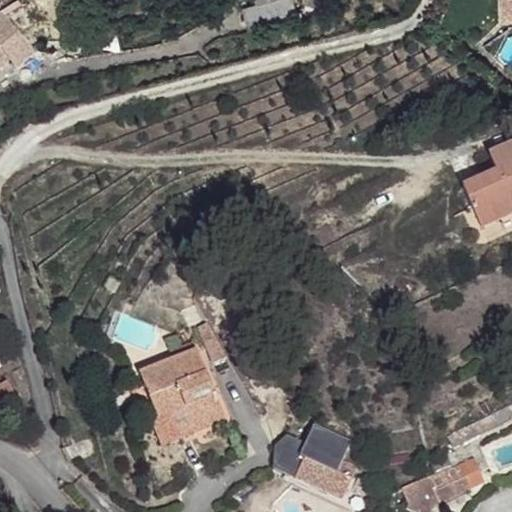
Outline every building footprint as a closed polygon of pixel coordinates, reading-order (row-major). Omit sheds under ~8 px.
[(242,6),(246,30),(300,22),(296,0),(253,0),(254,5),(242,6)] [(0,75),(12,63),(20,72),(37,57),(4,20),(0,23),(0,75)] [(461,191),(478,231),(511,215),(511,146),(486,158),(494,176),(461,191)] [(209,326),(200,329),(208,347),(217,343),(209,326)] [(171,354),(175,362),(196,352),(194,346),(171,354)] [(196,352),(175,362),(140,377),(161,423),(166,421),(176,442),(226,419),(196,352)] [(10,380),(0,385),(0,416),(23,405),(10,380)] [(511,412),(452,431),(454,437),(457,435),(463,445),(511,428),(511,412)] [(161,423),(153,427),(162,447),(176,442),(166,421),(161,423)] [(457,435),(454,437),(457,446),(463,445),(457,435)] [(311,440),(295,475),(340,494),(355,458),(311,440)] [(81,445),(64,448),(68,466),(85,462),(81,445)] [(427,511),(484,484),(472,460),(399,488),(411,511),(427,511)]
